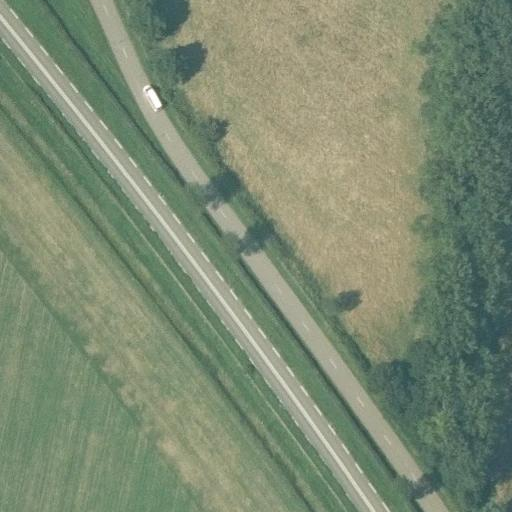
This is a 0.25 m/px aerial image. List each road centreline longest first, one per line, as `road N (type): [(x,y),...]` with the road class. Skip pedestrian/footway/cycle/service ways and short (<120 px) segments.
road 1 (secondary): [(368,511),(180,248),(0,21)]
road 2 (unclassified): [(433,511),(165,133),(98,0)]
